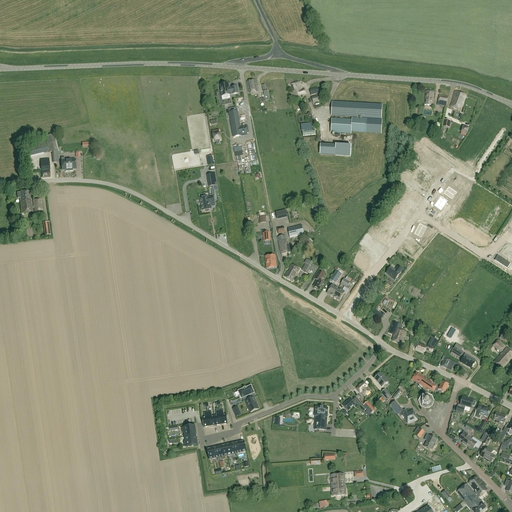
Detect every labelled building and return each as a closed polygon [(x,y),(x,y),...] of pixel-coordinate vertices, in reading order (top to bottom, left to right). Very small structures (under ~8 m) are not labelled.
[(255,80),(246,82),(249,94),(257,92),(255,80)] [(300,83),(291,85),(294,98),(305,95),(304,90),(302,91),(300,83)] [(236,87),(229,88),(228,85),(220,86),(221,91),(220,91),(221,97),(230,95),(238,94),(236,87)] [(424,106),(432,107),(433,93),(426,92),(424,106)] [(450,107),(460,111),(466,96),(455,92),(453,98),(450,107)] [(439,95),(437,106),(446,108),(448,97),(439,95)] [(332,102),(331,116),(357,118),(357,119),(361,119),(361,118),(366,118),(381,119),(382,105),(367,104),(332,102)] [(228,113),(233,138),(242,137),(241,135),(249,134),(247,127),(240,128),(237,111),(228,113)] [(332,119),(331,133),(351,134),(351,132),(353,132),(366,133),(381,134),(382,120),(367,119),(361,119),(357,119),(352,118),(352,120),(350,120),(332,119)] [(451,122),(444,120),(442,128),(449,129),(451,122)] [(465,123),(461,132),(467,135),(471,126),(465,123)] [(355,134),(354,147),(379,149),(380,135),(355,134)] [(58,163),(57,151),(53,135),(45,137),(49,153),(52,152),(53,163),(58,163)] [(46,145),(23,150),(25,158),(48,153),(46,145)] [(321,145),(320,155),(336,156),(336,146),(321,145)] [(41,171),(50,171),(49,159),(40,160),(41,171)] [(429,172),(420,183),(427,189),(436,178),(431,174),(435,169),(427,163),(425,166),(428,169),(427,171),(429,172)] [(215,174),(207,176),(209,187),(209,189),(211,189),(213,196),(213,198),(215,197),(213,187),(217,186),(215,174)] [(449,186),(444,193),(451,198),(456,191),(449,186)] [(416,195),(412,200),(419,206),(423,201),(418,197),(420,195),(415,190),(413,193),(416,195)] [(29,192),(17,193),(17,199),(19,199),(21,214),(32,213),(29,192)] [(441,195),(434,205),(441,210),(448,200),(441,195)] [(201,200),(200,201),(200,204),(201,204),(203,211),(205,211),(206,212),(208,211),(209,210),(210,210),(211,210),(211,207),(215,206),(213,198),(213,196),(205,197),(205,198),(200,199),(201,200)] [(409,198),(405,202),(408,205),(416,211),(419,206),(412,200),(409,198)] [(34,212),(43,211),(41,200),(33,201),(34,212)] [(405,209),(402,212),(407,215),(409,213),(412,215),(416,211),(408,205),(405,209)] [(287,218),(285,211),(275,213),(277,221),(287,218)] [(400,215),(397,220),(405,226),(408,221),(400,215)] [(397,220),(394,225),(402,231),(405,226),(397,220)] [(420,224),(414,234),(422,238),(427,228),(420,224)] [(378,225),(375,229),(384,235),(387,231),(378,225)] [(394,225),(390,231),(398,236),(402,231),(394,225)] [(301,226),(287,229),(290,239),(304,236),(301,226)] [(376,233),(373,237),(382,243),(385,239),(376,233)] [(284,236),(277,238),(281,255),(290,253),(288,245),(287,246),(284,236)] [(506,248),(501,255),(511,261),(511,262),(511,263),(511,247),(508,246),(506,249),(506,248)] [(276,268),(275,256),(265,257),(267,269),(276,268)] [(499,258),(496,262),(506,269),(509,265),(499,258)] [(304,263),(305,264),(301,270),(308,274),(313,264),(306,260),(304,263)] [(296,273),(297,273),(299,269),(291,265),(289,268),(290,269),(288,273),(287,272),(284,277),(292,282),(295,277),(294,276),(296,273)] [(391,278),(395,281),(399,275),(399,274),(400,272),(396,269),(395,271),(390,268),(386,274),(391,278)] [(314,280),(317,281),(316,283),(313,287),(314,288),(318,291),(319,291),(323,283),(320,281),(322,280),(324,275),(325,273),(321,271),(320,273),(319,272),(314,280)] [(336,271),(330,281),(335,284),(341,274),(336,271)] [(341,285),(345,279),(346,277),(342,275),(341,277),(340,277),(337,283),(340,285),(341,285)] [(345,279),(341,285),(340,285),(346,288),(351,280),(347,278),(346,280),(345,279)] [(333,298),(338,289),(332,286),(327,294),(333,298)] [(338,289),(333,298),(339,301),(343,294),(346,295),(348,290),(344,288),(342,291),(338,289)] [(380,320),(383,316),(375,310),(372,314),(380,320)] [(392,341),(402,345),(406,333),(395,329),(393,335),(394,335),(392,341)] [(503,334),(499,339),(503,343),(507,338),(503,334)] [(433,349),(431,348),(434,341),(430,339),(427,346),(428,346),(428,347),(418,343),(415,350),(424,354),(426,350),(431,352),(432,350),(433,349)] [(500,353),(505,347),(498,340),(493,346),(500,353)] [(456,344),(454,347),(451,353),(460,358),(463,353),(461,351),(462,348),(456,344)] [(511,358),(511,352),(506,348),(494,363),(502,370),(511,358)] [(463,357),(460,363),(471,369),(474,364),(476,361),(465,355),(463,357)] [(441,361),(443,361),(441,367),(451,372),(455,363),(445,359),(446,358),(443,356),(441,361)] [(374,379),(382,388),(387,382),(380,374),(374,379)] [(421,382),(423,379),(416,374),(411,380),(415,383),(414,385),(416,386),(418,384),(419,385),(421,382)] [(436,387),(423,379),(421,382),(419,385),(425,390),(426,389),(433,393),(434,391),(437,392),(438,390),(445,393),(448,386),(441,382),(438,388),(436,387)] [(361,393),(364,397),(370,392),(366,388),(367,387),(363,383),(356,389),(360,394),(361,393)] [(254,396),(253,394),(254,394),(251,386),(238,392),(241,399),(242,399),(243,401),(253,397),(254,396)] [(381,393),(387,400),(391,396),(385,390),(381,393)] [(430,398),(427,397),(423,398),(421,401),(422,405),(426,407),(429,406),(431,402),(430,398)] [(246,401),(250,413),(258,410),(254,398),(246,401)] [(363,412),(366,410),(365,408),(356,398),(353,401),(363,412)] [(458,405),(457,407),(456,412),(463,414),(465,407),(471,409),(472,406),(473,407),(473,406),(474,406),(475,403),(474,402),(475,401),(462,398),(460,405),(458,405)] [(342,406),(348,412),(355,405),(351,399),(346,404),(345,403),(342,406)] [(368,402),(366,403),(363,406),(365,408),(366,410),(367,411),(368,411),(371,415),(375,411),(368,402)] [(401,417),(403,416),(407,424),(417,420),(413,411),(407,414),(405,410),(402,412),(394,402),(390,406),(397,415),(399,414),(401,417)] [(478,406),(477,410),(475,410),(473,417),(480,419),(481,416),(487,418),(489,410),(478,406)] [(328,409),(315,408),(315,417),(314,430),(326,431),(327,418),(328,409)] [(223,411),(219,411),(220,416),(221,425),(228,424),(226,415),(224,415),(223,411)] [(493,420),(496,421),(495,424),(498,425),(499,422),(503,423),(505,416),(496,413),(493,420)] [(185,439),(196,437),(194,427),(193,428),(192,425),(185,426),(185,429),(183,429),(185,439)] [(424,433),(420,429),(415,435),(419,439),(424,433)] [(493,439),(497,441),(498,441),(497,440),(499,438),(501,435),(503,432),(499,430),(496,436),(495,435),(493,439)] [(463,442),(462,443),(472,450),(474,447),(478,449),(482,444),(473,438),(471,440),(467,437),(468,435),(464,433),(460,439),(463,442)] [(426,435),(425,437),(424,440),(427,442),(424,447),(431,451),(436,440),(426,435)] [(197,445),(196,437),(185,439),(186,447),(197,445)] [(234,443),(237,454),(246,452),(244,441),(234,443)] [(237,454),(234,443),(225,445),(228,456),(237,454)] [(228,456),(225,445),(216,447),(218,458),(228,456)] [(209,460),(218,458),(216,447),(207,449),(209,460)] [(487,448),(485,451),(484,450),(480,457),(490,463),(494,457),(491,455),(493,452),(487,448)] [(331,486),(344,485),(344,475),(331,476),(331,486)] [(476,477),(472,480),(479,489),(483,486),(476,477)] [(472,480),(468,483),(475,492),(479,489),(472,480)] [(413,505),(433,492),(426,481),(411,491),(414,495),(409,499),(413,505)] [(345,496),(344,485),(331,486),(332,497),(345,496)] [(457,493),(458,494),(463,500),(471,510),(471,511),(481,511),(486,508),(481,502),(478,498),(475,495),(474,493),(467,485),(457,493)] [(475,492),(474,493),(475,495),(478,498),(487,491),(484,486),(483,486),(479,489),(475,492)] [(445,491),(441,494),(447,501),(450,498),(445,491)] [(400,511),(395,503),(390,506),(394,511),(400,511)]
